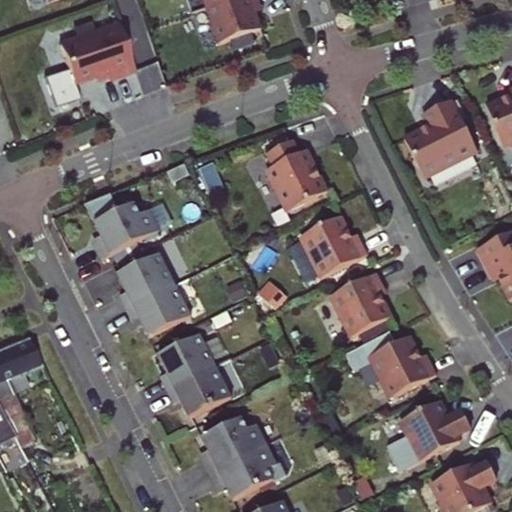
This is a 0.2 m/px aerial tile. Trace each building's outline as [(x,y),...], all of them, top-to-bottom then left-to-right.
[(203,0),(206,9),(231,0),(203,0)] [(258,0),(231,0),(206,9),(219,47),(262,32),(256,15),(254,9),(261,7),(258,0)] [(263,13),(261,7),(254,9),(256,15),(263,13)] [(108,82),(135,73),(118,25),(59,46),(73,86),(105,74),(108,82)] [(511,146),(511,98),(509,100),(487,109),(504,150),(511,146)] [(478,155),(452,103),(428,116),(434,127),(429,130),(405,142),(425,181),(478,155)] [(423,118),(429,130),(434,127),(428,116),(423,118)] [(266,174),(287,216),(326,196),(312,167),(305,170),(299,157),(292,144),(266,158),(272,171),(266,174)] [(305,170),(312,167),(305,154),(299,157),(305,170)] [(189,177),(184,167),(167,176),(172,186),(189,177)] [(102,263),(161,234),(150,213),(141,217),(136,206),(95,226),(104,244),(95,249),(102,263)] [(321,281),(368,258),(360,244),(354,247),(351,241),(340,220),(300,240),(321,281)] [(511,234),(476,252),(490,280),(496,276),(499,282),(510,304),(511,302),(511,234)] [(360,244),(357,238),(351,241),(354,247),(360,244)] [(120,299),(127,313),(176,288),(160,257),(117,278),(126,296),(120,299)] [(330,299),(351,341),(391,321),(381,299),(377,293),(384,290),(377,276),(330,299)] [(496,276),(490,280),(493,286),(499,282),(496,276)] [(176,288),(127,313),(133,326),(140,323),(149,340),(191,319),(176,288)] [(387,296),(384,290),(377,293),(381,299),(387,296)] [(160,380),(167,394),(216,369),(200,338),(158,359),(167,377),(160,380)] [(28,339),(0,350),(0,407),(15,438),(19,445),(33,438),(5,379),(41,365),(28,339)] [(390,401),(436,378),(429,364),(423,367),(420,361),(409,340),(369,360),(390,401)] [(429,364),(426,358),(420,361),(423,367),(429,364)] [(216,369),(167,394),(174,407),(181,404),(190,421),(232,400),(216,369)] [(448,421),(440,405),(400,425),(420,465),(460,444),(457,439),(471,432),(462,414),(448,421)] [(0,445),(15,438),(0,407),(0,445)] [(199,456),(209,477),(267,447),(257,427),(248,432),(242,421),(202,441),(208,452),(199,456)] [(267,447),(209,477),(219,497),(228,493),(233,504),(273,484),(268,473),(277,468),(267,447)] [(474,472),(471,467),(431,487),(444,511),(480,511),(491,507),(483,490),(496,483),(487,466),(474,472)]
